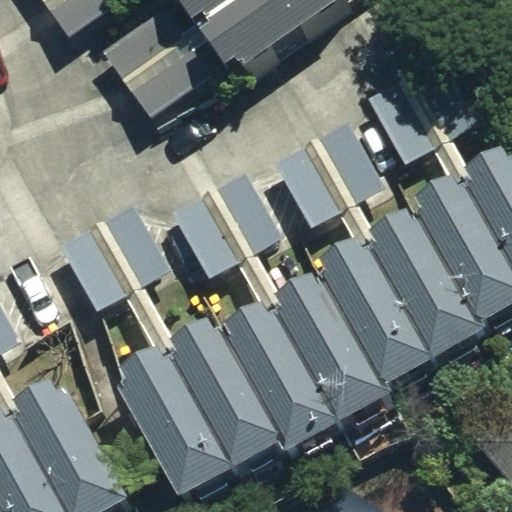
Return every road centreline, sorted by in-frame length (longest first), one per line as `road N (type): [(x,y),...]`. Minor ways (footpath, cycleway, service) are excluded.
road 1 (unknown): [(79,199),(272,141),(373,66)]
road 2 (residential): [(12,0),(79,199),(0,239)]
